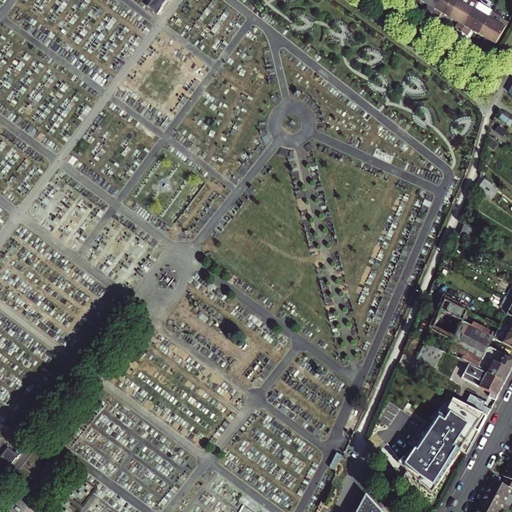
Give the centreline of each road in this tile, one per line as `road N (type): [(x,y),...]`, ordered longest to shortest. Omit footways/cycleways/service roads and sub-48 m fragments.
road 1 (residential): [(381,0),(486,81)]
road 2 (residential): [(511,401),(453,511)]
